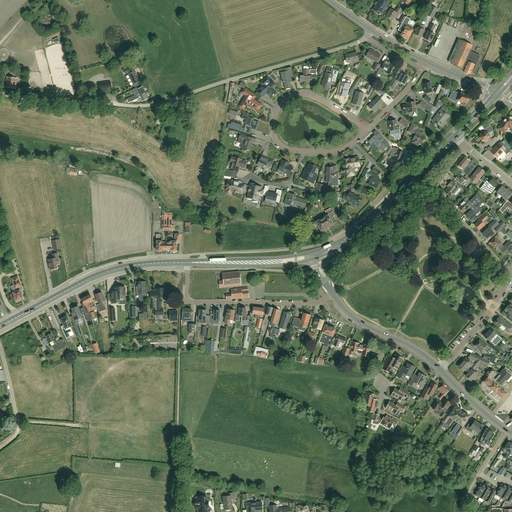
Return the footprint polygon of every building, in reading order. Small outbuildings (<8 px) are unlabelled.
[(379,0),(374,9),(373,10),(377,13),(378,12),(382,14),(388,4),(388,3),(389,1),(388,0),(379,0)] [(433,19),(436,12),(438,9),(436,9),(431,6),(426,15),(433,19)] [(396,18),(400,12),(401,10),(398,8),(395,12),(391,9),(386,17),(392,21),(394,17),(396,18)] [(401,36),(402,36),(402,37),(404,38),(404,37),(408,39),(413,31),(412,30),(414,27),(413,26),(411,24),(408,25),(407,24),(408,21),(405,19),(402,24),(401,25),(406,27),(401,36)] [(421,37),(424,30),(423,30),(424,27),(419,24),(415,35),(421,37)] [(431,42),(435,34),(431,32),(431,31),(432,32),(435,26),(431,24),(428,30),(429,30),(428,31),(424,39),(431,42)] [(480,56),(476,54),(470,51),(472,46),(458,39),(448,62),(453,64),(452,64),(465,69),(467,65),(468,65),(470,63),(475,66),(480,56)] [(447,53),(445,52),(444,53),(441,52),(442,50),(440,49),(437,54),(445,58),(447,53)] [(366,57),(376,62),(380,55),(370,50),(366,57)] [(356,52),(342,56),(345,65),(355,61),(355,63),(359,61),(356,52)] [(394,66),(388,63),(389,61),(386,59),(381,68),(385,70),(384,72),(389,75),(390,73),(394,66)] [(474,69),(475,66),(470,63),(468,65),(467,65),(465,69),(464,72),(470,75),(473,68),(474,69)] [(285,69),(286,72),(281,73),(283,82),(284,82),(285,89),(291,88),(290,83),(292,82),(290,75),(293,75),(291,68),(285,69)] [(327,68),(326,73),(323,81),(322,81),(321,85),(325,86),(324,87),(328,89),(329,88),(333,76),(336,77),(338,72),(334,71),(334,70),(327,68)] [(316,75),(316,70),(308,70),(305,70),(305,74),(304,73),(303,75),(300,75),(300,82),(312,83),(312,80),(316,80),(316,75)] [(396,85),(398,81),(404,85),(409,77),(403,74),(404,73),(399,70),(397,73),(394,79),(393,78),(391,82),(396,85)] [(141,82),(135,71),(128,75),(133,85),(134,85),(135,87),(138,86),(137,84),(141,82)] [(275,92),(272,89),(276,85),(270,79),(268,76),(259,83),(263,87),(258,92),(262,97),(265,94),(267,92),(271,97),(274,95),(275,95),(277,93),(276,92),(275,92)] [(358,77),(352,87),(352,88),(355,89),(361,79),(358,77)] [(17,79),(7,78),(6,87),(16,89),(17,79)] [(349,84),(349,85),(341,83),(338,95),(345,97),(347,93),(349,94),(349,93),(350,89),(351,89),(352,88),(352,87),(353,84),(349,84)] [(425,93),(432,92),(430,83),(423,84),(424,88),(425,92),(425,93)] [(368,95),(370,96),(374,88),(371,86),(371,87),(367,85),(365,89),(368,91),(366,95),(368,95)] [(128,102),(146,92),(143,87),(138,89),(137,88),(132,91),(133,92),(132,93),(134,96),(127,100),(128,102)] [(249,92),(244,88),(244,89),(244,88),(240,93),(246,96),(239,106),(244,110),(248,104),(258,111),(262,105),(253,99),(253,98),(255,96),(249,92)] [(146,92),(128,102),(128,103),(131,102),(137,99),(138,101),(140,100),(141,102),(143,101),(149,98),(146,92)] [(360,106),(363,94),(356,92),(352,104),(360,106)] [(452,98),(457,101),(458,100),(462,102),(461,104),(464,105),(466,103),(467,103),(470,96),(462,92),(461,94),(456,92),(455,92),(452,98)] [(374,112),(384,102),(378,97),(368,106),(374,112)] [(403,111),(406,111),(406,115),(410,115),(410,112),(415,112),(414,102),(407,103),(408,106),(403,106),(403,111)] [(440,110),(438,113),(436,115),(437,117),(434,122),(440,126),(448,116),(440,110)] [(253,120),(253,119),(248,117),(248,116),(243,114),(241,118),(247,120),(244,129),(242,128),(243,125),(231,121),(230,124),(228,123),(227,127),(229,128),(240,132),(241,130),(243,131),(243,132),(249,134),(249,133),(251,128),(256,130),(259,123),(253,120)] [(509,121),(509,120),(505,118),(498,129),(504,133),(508,127),(508,125),(510,122),(509,122),(509,121)] [(399,127),(396,128),(396,121),(389,121),(389,126),(390,126),(390,131),(394,131),(395,139),(400,139),(399,127)] [(418,127),(413,124),(412,125),(408,132),(415,135),(411,143),(418,146),(419,144),(421,145),(425,137),(422,136),(423,133),(416,130),(418,127)] [(488,134),(493,130),(490,126),(483,131),(484,131),(483,132),(481,133),(480,133),(480,135),(480,137),(479,137),(479,139),(480,138),(481,140),(481,141),(482,142),(482,141),(485,142),(486,142),(488,140),(489,139),(489,137),(490,137),(490,135),(489,136),(488,134)] [(256,140),(244,136),(245,135),(240,134),(238,139),(239,139),(238,143),(241,144),(240,148),(243,149),(250,151),(252,143),(255,144),(256,142),(256,140)] [(386,152),(388,148),(388,147),(389,144),(384,139),(379,134),(378,135),(376,137),(375,135),(368,142),(371,145),(370,145),(371,146),(374,144),(382,152),(384,150),(386,152)] [(499,144),(490,152),(497,158),(505,150),(499,144)] [(402,158),(404,153),(398,151),(394,159),(401,162),(402,158)] [(263,169),(265,166),(270,169),(274,162),(262,156),(258,163),(257,165),(263,169)] [(240,167),(244,168),(246,165),(247,164),(246,164),(247,161),(242,160),(242,159),(235,157),(234,157),(232,157),(230,162),(233,162),(230,170),(238,172),(240,167)] [(353,167),(359,166),(358,157),(354,158),(349,159),(349,158),(344,159),(345,164),(346,163),(347,168),(346,168),(347,176),(354,175),(353,167)] [(460,161),(472,170),(474,167),(471,165),(470,166),(468,164),(470,161),(464,157),(460,161)] [(282,162),(278,169),(277,172),(277,173),(280,175),(281,174),(283,172),(288,174),(287,177),(290,179),(293,173),(290,172),(292,167),(286,164),(287,162),(283,160),(282,162)] [(462,170),(463,170),(464,168),(470,173),(472,170),(460,161),(457,165),(460,168),(460,169),(462,170)] [(312,179),(315,181),(317,175),(314,173),(317,167),(310,164),(306,173),(306,172),(304,176),(303,180),(310,183),(312,179)] [(332,166),(332,168),(327,168),(326,182),(329,182),(329,186),(335,186),(336,179),(338,179),(338,172),(336,172),(336,167),(332,166)] [(476,184),(485,173),(479,168),(470,179),(476,184)] [(372,187),(377,189),(380,181),(377,179),(379,176),(369,172),(369,171),(366,169),(363,176),(366,177),(367,176),(372,178),(371,179),(369,184),(373,186),(372,187)] [(455,180),(461,185),(463,182),(457,177),(455,180)] [(462,186),(461,185),(455,180),(454,179),(451,182),(447,186),(448,187),(444,192),(450,197),(453,193),(454,194),(459,188),(462,186)] [(485,182),(485,183),(480,189),(485,193),(486,191),(490,194),(495,188),(498,184),(497,183),(498,182),(496,181),(496,182),(492,179),(488,183),(489,183),(488,184),(485,182)] [(228,180),(226,189),(227,190),(226,192),(227,193),(230,194),(231,193),(232,191),(242,193),(244,184),(241,183),(241,182),(239,181),(238,183),(228,180)] [(250,183),(249,189),(247,198),(253,199),(253,201),(258,202),(259,196),(262,197),(264,190),(261,189),(262,188),(256,186),(256,185),(250,183)] [(321,184),(318,184),(315,194),(322,196),(324,185),(321,184)] [(499,195),(501,196),(506,191),(502,187),(497,192),(498,193),(495,196),(497,198),(499,195)] [(268,192),(266,196),(265,201),(275,204),(276,202),(279,203),(282,191),(277,190),(276,194),(272,193),(268,192)] [(507,201),(506,200),(511,194),(506,191),(501,196),(503,198),(499,202),(504,206),(505,204),(507,201)] [(357,205),(361,198),(350,192),(348,195),(345,193),(342,198),(349,202),(350,201),(357,205)] [(293,204),(305,208),(307,201),(296,197),(295,196),(296,195),(289,193),(288,193),(284,204),(292,206),(293,204)] [(474,206),(480,200),(475,195),(474,197),(469,201),(470,202),(468,203),(467,205),(463,202),(460,205),(461,206),(459,208),(463,213),(468,208),(469,207),(468,207),(470,205),(472,207),(474,206)] [(489,199),(487,201),(485,204),(491,208),(495,204),(489,199)] [(475,215),(476,215),(478,212),(476,210),(477,209),(476,209),(483,202),(480,200),(474,206),(475,208),(472,211),(471,211),(466,216),(468,218),(467,219),(470,222),(475,218),(474,217),(476,216),(475,215)] [(508,206),(505,204),(504,206),(499,211),(502,213),(508,207),(511,211),(511,201),(510,204),(511,204),(508,206)] [(317,227),(319,226),(322,231),(327,228),(326,227),(332,224),(331,222),(335,219),(333,216),(335,215),(333,211),(332,212),(330,209),(325,212),(327,216),(316,222),(317,222),(315,223),(317,227)] [(174,226),(171,226),(171,224),(171,215),(166,215),(166,226),(166,231),(170,231),(170,230),(171,230),(171,229),(174,229),(174,226)] [(474,225),(479,230),(484,225),(482,222),(484,220),(482,217),(477,222),(477,223),(474,225)] [(486,239),(486,238),(487,239),(490,237),(494,234),(491,231),(498,224),(495,220),(485,230),(486,231),(482,234),(485,237),(484,237),(486,239)] [(502,222),(495,231),(498,233),(505,224),(502,222)] [(505,236),(506,234),(511,238),(511,232),(509,231),(508,232),(505,229),(508,226),(506,224),(503,227),(500,231),(500,232),(505,236)] [(167,243),(166,250),(171,250),(173,252),(175,252),(176,251),(176,242),(180,242),(180,234),(175,234),(175,241),(172,241),(172,242),(170,242),(170,243),(167,243)] [(496,239),(495,238),(490,243),(492,244),(497,249),(498,248),(500,249),(499,250),(505,254),(507,252),(508,253),(511,248),(511,245),(508,242),(504,247),(503,246),(502,246),(501,244),(496,239)] [(54,246),(54,250),(61,249),(59,240),(53,241),(54,246)] [(166,250),(167,243),(163,243),(163,242),(161,242),(161,241),(157,241),(157,251),(158,252),(160,252),(162,250),(166,250)] [(59,264),(58,254),(52,255),(52,259),(48,260),(50,270),(57,269),(56,264),(59,264)] [(220,287),(241,285),(239,271),(223,273),(224,281),(219,281),(220,287)] [(16,301),(17,300),(17,302),(20,300),(20,299),(23,298),(21,295),(23,294),(21,291),(23,290),(22,287),(18,276),(14,278),(11,279),(13,286),(15,289),(16,289),(17,291),(13,293),(14,297),(15,296),(16,301)] [(138,282),(138,286),(136,287),(137,292),(139,292),(139,299),(146,299),(145,290),(145,282),(138,282)] [(115,292),(111,292),(111,294),(112,301),(112,303),(119,303),(119,299),(125,299),(125,288),(114,288),(115,292)] [(241,288),(231,289),(232,296),(229,296),(229,299),(232,298),(232,299),(242,298),(249,298),(248,290),(241,291),(241,288)] [(156,289),(157,293),(150,293),(151,300),(152,310),(154,309),(154,315),(163,315),(163,309),(161,309),(161,303),(162,303),(162,300),(160,300),(160,298),(165,297),(164,293),(166,293),(165,290),(164,290),(164,289),(156,289)] [(98,303),(99,303),(100,304),(97,305),(99,310),(100,310),(101,314),(106,312),(105,308),(103,308),(103,306),(102,302),(105,301),(104,296),(103,296),(102,293),(95,295),(98,303)] [(92,311),(94,310),(96,309),(94,305),(93,305),(92,302),(93,301),(90,294),(85,297),(91,307),(90,307),(92,311)] [(89,312),(90,312),(92,311),(90,307),(91,307),(85,297),(81,299),(85,306),(86,305),(88,308),(87,308),(89,312)] [(78,307),(77,306),(75,307),(75,308),(72,309),(73,313),(72,313),(73,316),(72,317),(71,317),(72,321),(74,321),(76,320),(77,320),(82,318),(80,314),(78,307)] [(508,306),(506,309),(504,308),(503,310),(503,311),(503,312),(511,319),(511,318),(511,309),(508,306)] [(268,320),(267,320),(268,315),(271,316),(273,309),(268,307),(264,320),(262,328),(261,329),(265,330),(268,320)] [(243,316),(243,320),(242,320),(241,321),(241,324),(242,325),(248,325),(248,324),(249,316),(247,316),(246,316),(246,312),(245,312),(246,308),(239,308),(239,316),(236,315),(235,320),(238,321),(239,317),(239,316),(243,316)] [(182,320),(191,321),(192,310),(183,309),(182,320)] [(271,323),(270,325),(274,327),(279,310),(274,309),(272,316),(270,322),(271,323)] [(206,311),(199,310),(199,320),(199,323),(209,323),(209,317),(208,317),(206,317),(206,311)] [(214,312),(211,312),(210,323),(214,324),(214,320),(219,321),(220,311),(214,310),(214,311),(214,312)] [(233,321),(235,311),(228,310),(227,316),(226,316),(225,323),(229,324),(230,320),(233,321)] [(170,311),(170,321),(178,321),(177,311),(173,311),(170,311)] [(284,312),(279,328),(286,330),(291,314),(284,312)] [(307,313),(307,314),(303,313),(301,320),(296,318),(294,318),(292,326),(298,328),(299,330),(304,331),(306,330),(308,322),(310,315),(310,314),(307,313)] [(63,318),(61,320),(66,331),(65,332),(63,332),(66,339),(70,337),(68,333),(72,331),(70,327),(72,326),(67,316),(66,317),(65,316),(64,316),(63,317),(63,318)] [(500,328),(501,326),(505,328),(504,329),(508,332),(511,328),(504,322),(505,322),(499,317),(494,324),(500,328)] [(323,321),(320,320),(320,319),(316,318),(316,319),(316,318),(313,328),(313,330),(315,330),(316,328),(321,330),(323,321)] [(260,329),(260,328),(262,328),(264,320),(258,319),(256,327),(257,327),(256,328),(257,329),(259,329),(260,329)] [(324,344),(325,340),(330,327),(328,326),(329,326),(326,325),(325,325),(322,333),(323,333),(320,340),(319,342),(324,344)] [(330,327),(325,340),(324,344),(323,346),(327,348),(329,342),(330,342),(335,329),(335,328),(332,327),(332,328),(330,327)] [(493,344),(499,337),(496,334),(490,329),(490,330),(487,334),(486,333),(484,336),(485,336),(484,336),(484,337),(489,341),(490,341),(491,342),(488,345),(498,353),(501,350),(493,344)] [(308,332),(306,337),(313,340),(315,334),(310,332),(308,332)] [(42,341),(42,342),(45,346),(49,344),(48,344),(50,343),(55,352),(61,349),(61,350),(66,347),(62,340),(61,341),(57,343),(54,337),(53,337),(51,333),(46,336),(47,339),(46,339),(45,339),(44,339),(43,339),(43,340),(42,341)] [(332,348),(335,343),(334,346),(338,347),(340,342),(344,344),(346,339),(336,336),(335,341),(333,340),(330,348),(332,348)] [(484,355),(486,353),(487,353),(491,349),(486,345),(486,346),(480,341),(475,346),(481,352),(484,355)] [(354,352),(358,352),(357,353),(362,354),(361,355),(366,356),(369,357),(371,347),(368,346),(361,345),(359,345),(359,344),(350,342),(349,346),(348,349),(347,354),(348,354),(353,355),(354,352)] [(341,357),(340,361),(338,366),(343,368),(346,359),(348,354),(347,354),(348,349),(347,349),(345,348),(341,356),(341,357)] [(386,361),(387,362),(383,369),(389,372),(392,366),(397,369),(403,359),(396,355),(394,359),(391,357),(389,356),(386,361)] [(466,376),(467,377),(466,378),(469,380),(470,380),(471,381),(477,374),(476,374),(477,373),(475,371),(474,372),(472,370),(473,369),(474,370),(481,363),(488,366),(489,362),(479,357),(476,360),(473,364),(467,371),(469,373),(466,376)] [(464,360),(460,364),(459,365),(459,366),(458,367),(463,371),(465,370),(467,371),(473,364),(467,359),(466,358),(464,360)] [(404,367),(403,366),(397,376),(403,380),(406,375),(410,376),(415,367),(408,364),(406,368),(404,367)] [(511,376),(511,374),(511,373),(505,368),(504,369),(499,375),(497,373),(492,369),(486,376),(487,376),(482,382),(480,384),(480,386),(486,391),(487,390),(489,392),(487,394),(489,395),(491,394),(490,395),(498,403),(501,399),(502,399),(507,393),(498,385),(499,384),(502,387),(511,376)] [(416,375),(415,375),(409,384),(415,387),(417,384),(422,387),(425,382),(424,382),(426,377),(420,373),(418,376),(416,375)] [(433,382),(433,383),(432,383),(429,388),(427,387),(426,386),(421,396),(424,398),(427,394),(432,396),(438,386),(435,384),(433,382)] [(437,389),(442,394),(438,398),(440,400),(444,395),(444,396),(450,389),(443,383),(437,389)] [(403,398),(402,397),(403,396),(406,397),(409,392),(401,388),(400,389),(399,391),(395,389),(392,395),(399,399),(401,400),(402,400),(403,398)] [(375,399),(373,399),(374,395),(367,393),(364,404),(369,406),(368,411),(374,412),(377,400),(375,399)] [(444,413),(446,409),(447,409),(451,403),(445,399),(442,403),(437,400),(432,407),(437,411),(438,409),(442,412),(440,416),(443,418),(445,414),(444,413)] [(398,402),(398,404),(397,405),(390,402),(386,408),(396,413),(398,409),(402,412),(405,406),(403,405),(398,402)] [(456,421),(462,412),(459,410),(460,409),(459,409),(459,408),(457,407),(456,407),(448,417),(447,416),(446,415),(443,420),(450,425),(454,419),(456,421)] [(462,412),(456,421),(458,422),(452,431),(455,433),(452,437),(456,440),(464,428),(463,427),(462,426),(469,416),(469,415),(467,413),(465,414),(462,412)] [(381,422),(381,423),(390,428),(392,424),(395,426),(398,421),(393,418),(392,419),(387,416),(386,418),(385,418),(383,418),(383,419),(378,417),(379,415),(377,415),(374,414),(373,420),(378,421),(378,420),(381,422)] [(480,424),(476,422),(475,421),(471,426),(470,425),(469,424),(466,429),(471,432),(473,429),(478,433),(481,430),(482,429),(481,429),(483,427),(482,426),(483,426),(480,424)] [(483,436),(490,440),(494,434),(493,433),(494,433),(487,429),(483,436)] [(490,441),(490,440),(483,436),(479,442),(484,446),(486,444),(488,445),(490,442),(490,441)] [(507,460),(511,454),(511,445),(509,443),(506,446),(505,446),(504,448),(505,449),(504,449),(507,451),(503,457),(507,460)] [(474,445),(472,450),(470,453),(472,455),(474,451),(476,452),(478,448),(475,446),(474,445)] [(500,498),(507,487),(507,486),(507,487),(503,484),(502,485),(501,485),(499,489),(495,495),(500,498)] [(479,498),(486,487),(486,486),(486,487),(482,485),(481,485),(480,485),(478,489),(474,495),(479,498)] [(484,500),(490,490),(490,489),(486,487),(479,498),(483,500),(484,500)] [(505,500),(511,490),(511,489),(507,487),(500,498),(504,500),(505,500)] [(490,490),(484,500),(485,501),(489,504),(496,492),(491,490),(490,490)] [(224,509),(226,508),(227,510),(230,509),(230,508),(232,508),(231,499),(233,499),(235,499),(235,493),(229,494),(230,496),(223,497),(224,504),(221,505),(221,509),(224,509)] [(206,501),(206,496),(197,497),(197,499),(195,499),(195,510),(198,510),(198,511),(207,511),(207,508),(209,508),(208,505),(208,503),(208,501),(206,501)] [(262,511),(262,508),(262,502),(246,503),(246,511),(262,511)]
